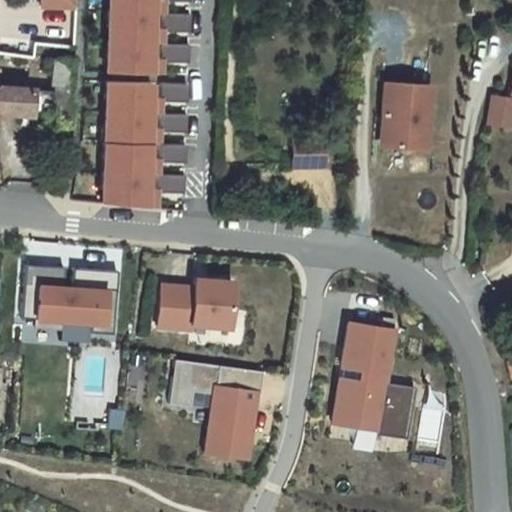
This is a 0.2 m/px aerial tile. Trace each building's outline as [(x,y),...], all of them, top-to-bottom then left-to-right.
[(158,0),(107,0),(106,70),(157,71),(158,0)] [(47,58),(46,87),(71,89),(73,60),(47,58)] [(157,78),(106,77),(103,200),(153,201),(157,78)] [(159,78),(158,198),(186,198),(187,79),(159,78)] [(388,115),(387,144),(429,146),(432,83),(385,81),(384,116),(388,115)] [(0,84),(0,110),(33,113),(35,87),(0,84)] [(511,106),(511,96),(492,94),(488,121),(509,125),(511,106)] [(326,126),(295,126),(295,153),(326,153),(326,126)] [(20,315),(32,316),(31,319),(91,323),(90,331),(112,332),(115,289),(103,289),(103,288),(61,285),(62,266),(24,263),(20,315)] [(230,281),(191,278),(188,327),(226,329),(230,281)] [(190,287),(156,284),(153,328),(187,331),(190,287)] [(326,424),(374,431),(403,436),(410,390),(381,386),(390,331),(342,323),(326,424)] [(207,392),(200,453),(246,458),(253,399),(257,372),(170,361),(167,387),(166,386),(164,403),(184,406),(186,390),(207,392)]
